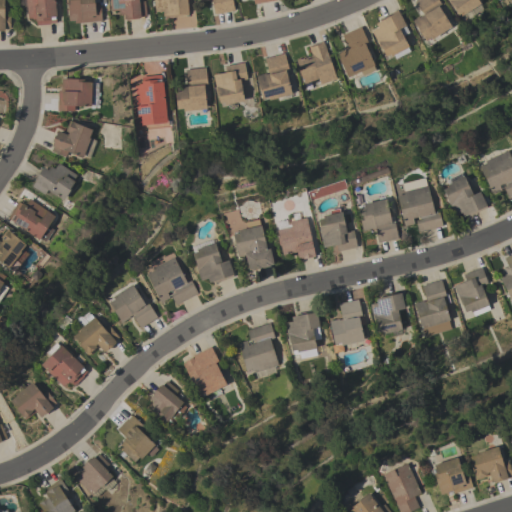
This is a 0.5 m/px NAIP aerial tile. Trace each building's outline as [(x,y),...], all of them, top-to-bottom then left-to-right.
[(0,0),(4,0),(4,13),(9,13),(9,29),(4,29),(4,31),(0,31),(0,0)] [(54,0),(56,16),(55,16),(55,22),(49,23),(49,24),(36,25),(35,19),(32,19),(31,18),(28,18),(25,0),(54,0)] [(98,0),(99,4),(101,21),(74,23),(74,21),(68,21),(66,0),(98,0)] [(137,0),(138,1),(144,1),(146,16),(140,16),(140,17),(138,17),(138,18),(125,20),(125,19),(123,19),(123,14),(118,15),(118,10),(110,11),(109,0),(137,0)] [(186,0),(188,15),(168,17),(168,15),(162,16),(162,11),(155,12),(153,0),(186,0)] [(214,14),(211,1),(207,1),(207,0),(198,2),(197,0),(231,0),(233,10),(214,14)] [(437,0),(441,5),(438,7),(451,27),(431,39),(429,37),(424,40),(412,20),(417,16),(418,18),(423,14),(414,1),(415,0),(437,0)] [(481,9),(474,14),(474,15),(468,19),(464,13),(459,16),(453,7),(452,8),(447,0),(477,0),(479,3),(478,4),(481,9)] [(380,20),(379,19),(396,10),(408,33),(402,36),(408,46),(407,47),(409,51),(395,59),(392,54),(390,55),(389,53),(385,56),(381,49),(380,49),(371,31),(377,27),(375,23),(380,20)] [(369,47),(366,48),(373,65),(372,65),(374,70),(362,75),(360,71),(347,77),(336,53),(344,49),(345,50),(348,49),(341,34),(360,26),(369,47)] [(336,78),(320,84),(318,79),(304,84),(302,78),(301,78),(298,69),(299,69),(295,59),(305,56),(306,59),(312,57),(308,46),(322,41),(336,78)] [(283,53),(287,69),(285,70),(291,93),(268,99),(263,100),(263,98),(261,98),(256,76),(264,74),(265,75),(268,74),(264,58),(283,53)] [(225,72),(224,66),(243,62),(246,79),(240,80),(244,101),(224,104),(223,102),(218,103),(217,95),(216,95),(213,75),(225,72)] [(206,84),(203,84),(205,108),(183,111),(183,108),(176,109),(174,87),(186,86),(185,69),(205,67),(206,84)] [(165,113),(164,113),(165,122),(146,124),(145,115),(137,116),(134,85),(138,85),(138,84),(141,84),(141,81),(142,81),(141,76),(160,74),(161,81),(162,81),(165,113)] [(83,79),(83,81),(91,82),(91,83),(97,83),(96,106),(74,105),(74,111),(56,110),(57,90),(61,90),(61,86),(57,86),(57,83),(60,84),(60,78),(83,79)] [(89,138),(96,140),(89,158),(82,156),(82,157),(67,151),(65,157),(54,153),(55,152),(51,151),(53,146),(51,146),(52,141),(54,134),(55,135),(57,131),(63,133),(68,120),(92,129),(89,138)] [(502,187),(506,185),(505,182),(498,185),(500,190),(491,194),(478,166),(485,163),(484,160),(507,150),(508,154),(510,153),(511,156),(511,194),(507,197),(502,187)] [(76,175),(72,180),(74,181),(69,188),(70,189),(62,200),(47,190),(43,195),(31,186),(35,180),(34,179),(42,168),(43,167),(47,169),(50,166),(54,168),(58,162),(76,175)] [(460,212),(454,216),(449,205),(449,204),(442,189),(446,187),(445,185),(448,184),(446,180),(460,173),(462,177),(463,176),(472,194),(479,191),(486,207),(469,215),(468,213),(462,216),(460,212)] [(438,212),(442,226),(417,232),(415,221),(420,220),(419,216),(412,218),(413,224),(403,226),(396,195),(403,194),(402,191),(403,191),(402,184),(424,179),(426,185),(433,213),(438,212)] [(54,216),(38,240),(12,222),(6,217),(17,201),(21,204),(22,203),(23,204),(25,201),(26,202),(29,199),(54,216)] [(385,199),(390,223),(394,222),(397,238),(378,242),(374,227),(369,228),(369,229),(362,231),(357,208),(358,207),(358,206),(363,205),(362,204),(385,199)] [(318,228),(319,227),(317,219),(323,218),(322,216),(329,214),(328,209),(338,207),(339,212),(341,211),(345,231),(352,230),(356,247),(337,251),(335,244),(323,247),(318,228)] [(276,229),(275,222),(286,220),(287,224),(290,224),(289,221),(305,217),(314,255),(311,255),(311,257),(300,259),(299,258),(297,258),(296,252),(282,255),(279,245),(276,236),(277,235),(276,230),(276,229)] [(272,264),(269,265),(269,266),(262,268),(261,267),(259,267),(260,268),(251,270),(251,269),(248,269),(244,255),(243,255),(243,256),(238,257),(238,255),(237,256),(232,234),(233,234),(233,232),(238,231),(237,230),(246,228),(244,222),(258,219),(260,225),(266,249),(268,248),(272,264)] [(0,235),(6,229),(25,244),(20,251),(21,252),(14,260),(20,264),(14,271),(9,267),(8,268),(0,261),(0,235)] [(220,262),(228,260),(233,276),(215,282),(214,280),(208,282),(207,278),(200,281),(193,261),(194,260),(192,253),(196,251),(196,249),(214,243),(220,262)] [(511,297),(510,299),(509,297),(509,298),(498,277),(507,272),(507,273),(510,272),(503,258),(511,253),(511,297)] [(173,257),(186,282),(190,280),(197,293),(175,304),(170,294),(174,292),(172,289),(166,292),(169,298),(160,302),(145,274),(152,271),(151,268),(173,257)] [(487,305),(488,309),(473,316),(471,312),(470,312),(469,310),(464,312),(461,305),(453,286),(465,281),(462,275),(480,267),(487,283),(480,286),(488,305),(487,305)] [(440,279),(444,293),(447,293),(450,302),(444,304),(448,320),(447,320),(450,328),(423,337),(413,303),(422,300),(422,302),(426,301),(421,285),(440,279)] [(145,305),(148,303),(157,317),(139,328),(131,315),(128,316),(129,317),(121,323),(108,303),(109,302),(108,301),(113,298),(112,296),(132,284),(145,305)] [(399,330),(400,334),(384,338),(383,333),(382,333),(381,331),(376,332),(373,319),(372,319),(369,304),(376,302),(375,298),(381,297),(380,295),(400,291),(404,308),(396,310),(400,329),(399,330)] [(361,315),(358,316),(363,341),(342,345),(343,351),(333,353),(331,345),(333,344),(328,321),(338,319),(338,320),(341,319),(338,303),(357,299),(361,315)] [(319,338),(314,339),(315,348),(316,355),(300,359),(299,354),(293,355),(292,351),(291,351),(289,343),(288,343),(284,323),(291,321),(290,317),(315,311),(319,327),(317,327),(319,338)] [(103,329),(108,325),(118,337),(114,340),(115,341),(114,342),(115,343),(105,352),(103,351),(97,345),(87,354),(72,337),(78,331),(78,330),(86,323),(83,319),(89,313),(92,317),(92,316),(101,327),(103,329)] [(269,323),(274,338),(269,339),(277,365),(247,375),(236,343),(246,340),(247,345),(255,343),(254,340),(249,341),(246,330),(269,323)] [(87,371),(83,375),(83,376),(74,386),(71,383),(70,384),(68,382),(66,384),(65,383),(63,386),(48,371),(47,372),(41,365),(48,358),(47,357),(49,355),(45,352),(55,342),(59,346),(60,344),(87,371)] [(218,361),(214,363),(226,385),(204,396),(204,394),(200,396),(199,395),(198,395),(187,375),(193,371),(194,372),(199,369),(192,355),(210,346),(218,361)] [(152,402),(148,399),(152,394),(152,393),(158,385),(159,386),(161,384),(162,385),(166,380),(178,390),(174,395),(182,402),(181,403),(186,407),(182,411),(183,411),(170,426),(165,421),(164,422),(147,408),(152,402)] [(41,394),(46,390),(55,403),(51,406),(52,408),(49,410),(49,411),(44,415),(43,414),(40,417),(35,411),(24,419),(23,418),(9,401),(16,395),(15,394),(32,381),(41,394)] [(127,419),(131,415),(143,426),(139,431),(154,445),(153,446),(154,447),(148,454),(147,452),(140,460),(138,458),(134,462),(118,447),(121,443),(125,438),(116,429),(126,418),(127,419)] [(501,461),(506,459),(511,476),(506,477),(507,478),(491,483),(488,473),(484,474),(485,476),(479,477),(478,476),(475,477),(468,456),(476,454),(476,452),(497,446),(501,461)] [(93,457),(98,453),(108,464),(104,468),(112,476),(111,477),(116,482),(108,490),(110,494),(109,502),(104,506),(92,493),(91,494),(75,479),(77,477),(76,477),(82,471),(83,471),(84,470),(81,467),(83,465),(82,464),(89,458),(90,458),(92,456),(93,457)] [(461,473),(466,472),(471,487),(446,496),(445,493),(440,495),(432,474),(436,472),(433,465),(456,457),(461,473)] [(406,463),(420,493),(413,496),(417,507),(406,511),(398,511),(381,474),(406,463)] [(72,511),(43,511),(37,503),(47,497),(42,489),(59,478),(69,493),(65,496),(74,511),(72,511)] [(379,507),(383,504),(389,511),(346,511),(351,508),(350,507),(357,502),(356,501),(367,492),(379,507)]
